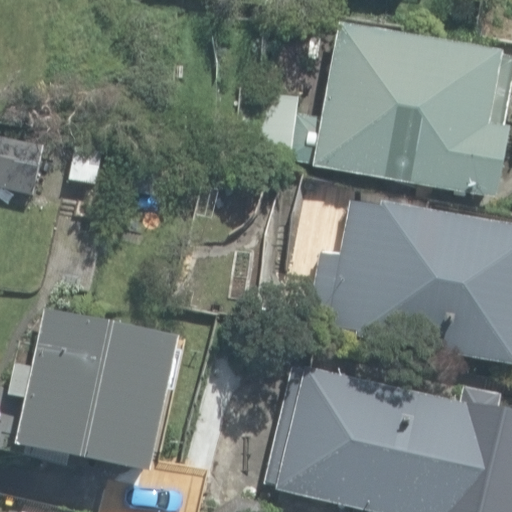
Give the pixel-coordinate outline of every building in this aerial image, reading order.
[(313,167),(496,202),(509,130),(503,129),(511,76),(511,59),(501,58),(502,53),(339,25),(323,117),(298,113),(297,97),(248,92),(239,160),(289,165),(290,160),(313,164),(313,167)] [(66,182),(94,188),(101,155),(73,148),(66,182)] [(354,340),(511,368),(511,227),(380,203),(379,208),(350,202),(340,256),(319,252),(308,316),(327,319),(326,328),(355,334),(354,340)] [(15,447),(149,477),(180,340),(44,309),(30,369),(14,365),(7,395),(26,399),(15,447)] [(275,491),(365,511),(511,511),(511,412),(496,409),(499,397),(462,388),(458,405),(304,369),(303,373),(291,370),(264,483),(276,486),(275,491)] [(25,511),(28,503),(9,498),(5,511),(25,511)] [(217,511),(256,511),(258,508),(220,500),(217,511)]
